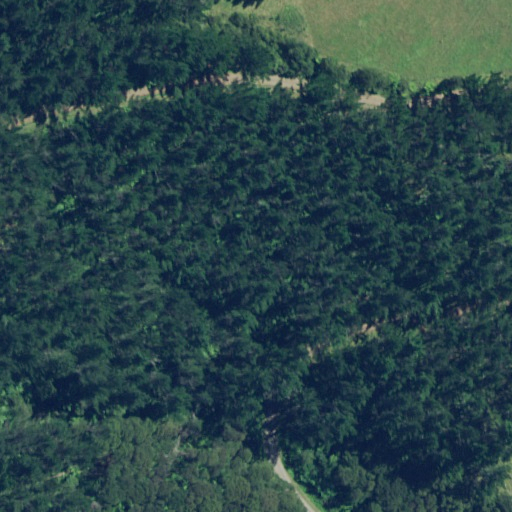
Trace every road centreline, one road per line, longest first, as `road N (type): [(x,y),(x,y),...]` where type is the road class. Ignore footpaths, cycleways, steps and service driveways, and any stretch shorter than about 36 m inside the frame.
road 1 (track): [(511,80),(423,94),(273,77),(91,84),(0,116)]
road 2 (track): [(313,511),(281,482),(277,402),(317,339),(483,306),(511,285)]
